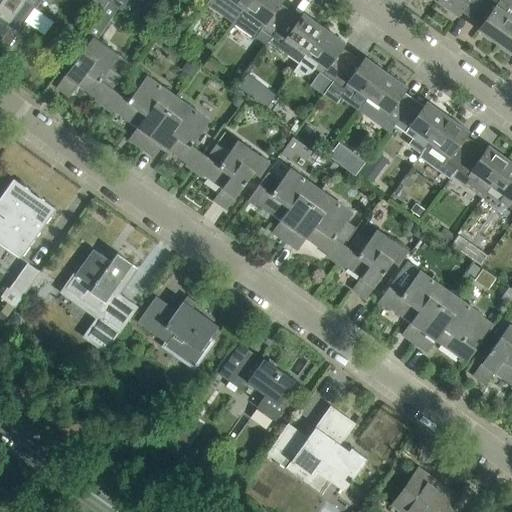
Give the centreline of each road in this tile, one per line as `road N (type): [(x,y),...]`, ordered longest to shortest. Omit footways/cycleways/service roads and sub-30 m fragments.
road 1 (residential): [(511,458),(0,96)]
road 2 (residential): [(511,105),(363,0)]
road 3 (secondary): [(102,511),(0,436)]
